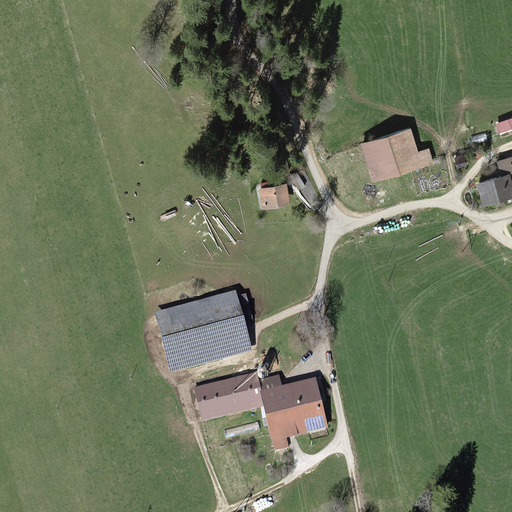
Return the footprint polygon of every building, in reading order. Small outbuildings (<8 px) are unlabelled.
[(361,145),(373,182),(433,163),(429,150),(419,153),(411,129),(361,145)] [(511,159),(499,163),(502,175),(511,172),(511,159)] [(478,185),(482,204),(511,197),(511,182),(511,177),(478,185)] [(286,188),(260,189),(261,208),(287,207),(286,188)] [(235,297),(153,317),(168,376),(250,355),(235,297)] [(264,375),(194,390),(201,423),(262,410),(270,450),(287,446),(286,439),(309,434),(311,440),(325,437),(314,385),(280,392),(277,379),(266,381),(264,375)]
